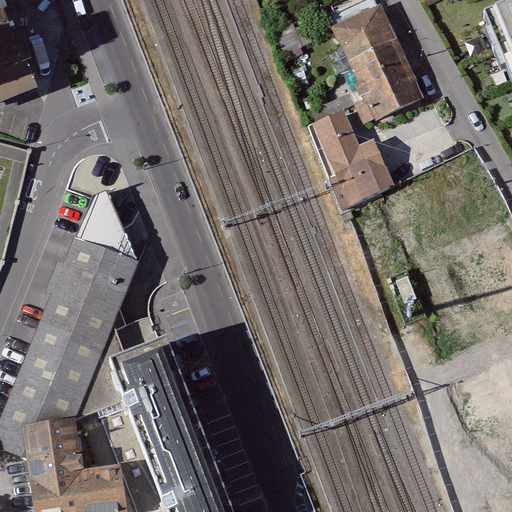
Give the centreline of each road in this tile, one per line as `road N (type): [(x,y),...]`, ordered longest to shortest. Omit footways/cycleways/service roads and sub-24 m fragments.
road 1 (unclassified): [(285,511),(135,107)]
road 2 (residential): [(135,107),(67,138),(56,151),(0,303)]
road 3 (residential): [(406,0),(511,189)]
